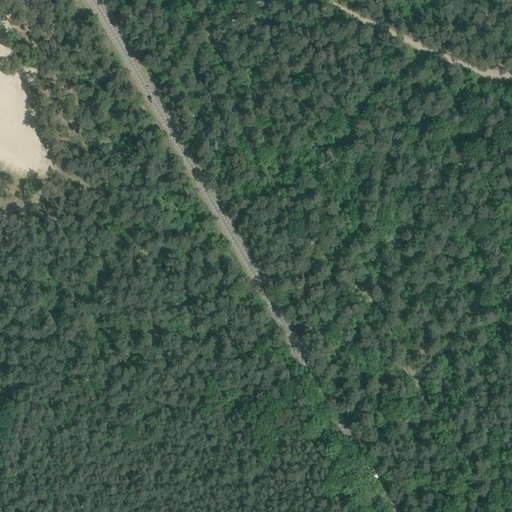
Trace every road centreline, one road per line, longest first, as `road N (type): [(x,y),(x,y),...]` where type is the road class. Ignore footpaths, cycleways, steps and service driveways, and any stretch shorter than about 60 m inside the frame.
road 1 (unclassified): [(389,511),(89,0)]
road 2 (track): [(321,0),(349,18),(504,67)]
